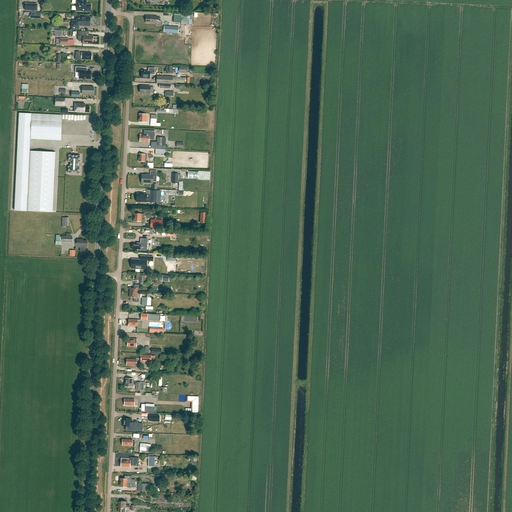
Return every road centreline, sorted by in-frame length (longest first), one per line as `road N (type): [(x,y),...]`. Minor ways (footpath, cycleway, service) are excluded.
road 1 (residential): [(119,276),(131,15),(108,13)]
road 2 (unclassified): [(96,275),(108,13)]
road 3 (unclassified): [(85,511),(96,275)]
road 4 (residential): [(108,511),(119,276)]
